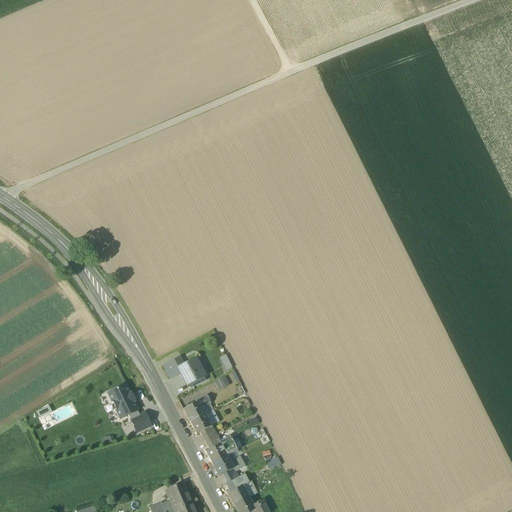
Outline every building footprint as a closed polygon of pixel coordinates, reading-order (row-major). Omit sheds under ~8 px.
[(225,371),(231,368),(225,356),(219,359),(225,371)] [(180,374),(183,379),(185,378),(189,385),(197,381),(204,377),(200,370),(196,362),(195,360),(178,369),(177,369),(180,374)] [(163,366),(170,380),(180,374),(177,369),(178,369),(174,361),(163,366)] [(229,386),(224,377),(213,383),(218,392),(229,386)] [(124,386),(108,394),(120,419),(127,416),(130,421),(139,417),(132,403),(134,402),(131,394),(129,395),(124,386)] [(198,403),(201,409),(209,404),(206,397),(196,402),(197,404),(198,403)] [(184,414),(189,423),(204,416),(201,409),(198,403),(197,404),(183,411),(184,414)] [(201,409),(204,416),(212,411),(209,404),(201,409)] [(219,423),(212,411),(204,416),(211,428),(219,423)] [(144,414),(139,417),(130,421),(136,433),(150,426),(144,414)] [(211,428),(204,416),(189,423),(195,435),(199,433),(207,430),(211,428)] [(211,428),(207,430),(211,439),(215,437),(211,428)] [(204,442),(211,439),(207,430),(199,433),(204,442)] [(215,437),(211,439),(216,447),(220,445),(218,442),(215,437)] [(218,442),(220,445),(230,440),(229,437),(218,442)] [(209,451),(216,447),(211,439),(204,442),(209,451)] [(237,439),(232,442),(237,452),(242,449),(237,439)] [(232,442),(230,440),(220,445),(226,457),(230,456),(236,452),(237,452),(232,442)] [(205,453),(211,465),(226,457),(220,445),(216,447),(209,451),(205,453)] [(236,452),(230,456),(232,461),(238,458),(239,457),(236,452)] [(261,453),(263,460),(270,458),(268,452),(261,453)] [(230,456),(226,457),(233,470),(235,473),(244,468),(238,458),(232,461),(230,456)] [(233,470),(226,457),(211,465),(217,478),(221,476),(233,470)] [(273,469),(280,466),(276,458),(269,461),(273,469)] [(221,476),(226,484),(233,480),(238,478),(235,473),(233,470),(221,476)] [(242,476),(238,478),(233,480),(238,489),(242,487),(242,488),(247,485),(242,476)] [(238,489),(233,480),(226,484),(230,493),(238,489)] [(251,483),(247,485),(242,488),(248,499),(256,495),(251,483)] [(163,509),(164,511),(172,511),(191,504),(183,484),(166,491),(170,501),(168,502),(169,507),(163,509)] [(227,495),(233,507),(248,499),(242,488),(242,487),(238,489),(230,493),(227,495)] [(252,507),(248,499),(233,507),(235,511),(253,511),(255,511),(252,507)] [(253,511),(265,511),(261,502),(252,507),(255,511),(253,511)] [(164,511),(163,509),(161,505),(161,503),(149,508),(150,511),(164,511)]
